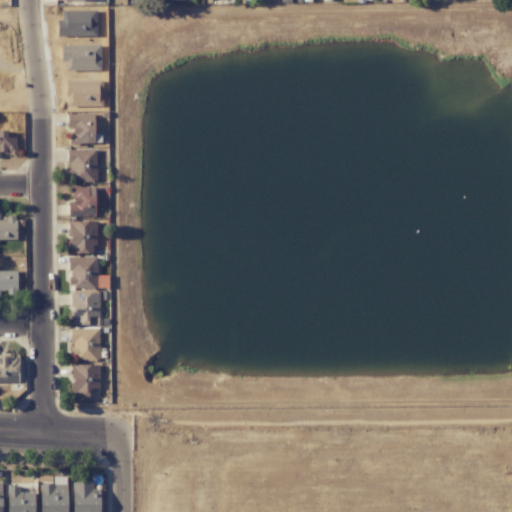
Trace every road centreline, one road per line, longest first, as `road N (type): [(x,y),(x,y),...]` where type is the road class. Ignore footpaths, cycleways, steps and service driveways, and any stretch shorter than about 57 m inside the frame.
road 1 (residential): [(42,435),(28,0)]
road 2 (residential): [(122,438),(0,434)]
